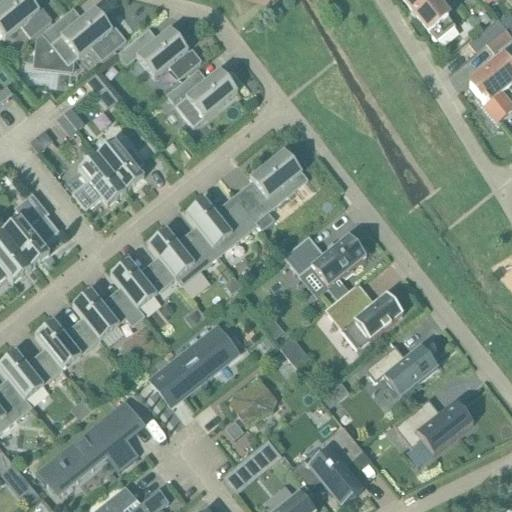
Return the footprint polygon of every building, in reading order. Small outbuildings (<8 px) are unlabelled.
[(0,0),(0,35),(5,42),(21,30),(30,42),(52,24),(42,12),(39,14),(27,0),(12,0),(9,3),(5,7),(0,0)] [(436,45),(455,30),(431,0),(402,0),(400,1),(436,45)] [(41,38),(68,71),(91,52),(102,65),(127,45),(115,31),(112,34),(95,13),(75,29),(66,18),(41,38)] [(511,19),(510,16),(500,24),(506,32),(511,27),(511,19)] [(479,38),(486,47),(505,32),(497,23),(479,38)] [(511,41),(505,32),(486,47),(493,57),(511,41)] [(170,33),(136,61),(154,83),(168,71),(178,83),(201,65),(191,52),(188,55),(170,33)] [(511,55),(469,89),(482,105),(484,109),(485,109),(497,124),(511,112),(511,111),(510,111),(499,97),(511,86),(511,55)] [(193,132),(238,96),(220,74),(200,90),(191,79),(167,99),(193,132)] [(96,78),(86,86),(94,95),(104,87),(96,78)] [(104,87),(94,95),(108,112),(118,105),(104,87)] [(6,91),(0,95),(0,106),(11,97),(6,91)] [(77,134),(83,129),(70,113),(64,118),(77,134)] [(58,123),(71,139),(77,134),(64,118),(58,123)] [(144,168),(130,151),(125,155),(115,143),(97,158),(126,195),(144,180),(138,172),(144,168)] [(148,145),(136,154),(144,164),(156,154),(148,145)] [(308,184),(284,155),(250,182),(267,204),(249,218),(240,207),(239,207),(258,230),(258,229),(256,226),(308,184)] [(126,195),(97,158),(78,173),(88,185),(72,198),(86,215),(101,202),(107,210),(126,195)] [(239,207),(220,222),(205,203),(186,218),(220,260),(258,230),(239,207)] [(185,219),(201,238),(183,253),(167,233),(148,248),(182,290),(220,260),(186,218),(185,219)] [(20,220),(1,235),(31,271),(50,256),(44,249),(59,236),(46,219),(30,232),(20,220)] [(1,235),(0,236),(0,283),(6,279),(12,286),(31,271),(1,235)] [(348,241),(323,261),(308,242),(283,263),(299,283),(311,273),(328,294),(343,282),(345,284),(353,277),(351,275),(366,264),(348,241)] [(148,249),(163,268),(145,283),(129,264),(111,279),(138,313),(139,313),(175,283),(181,291),(182,290),(148,248),(148,249)] [(111,279),(110,279),(126,299),(107,314),(92,294),(73,309),(101,343),(126,323),(132,331),(145,321),(139,313),(138,313),(111,279)] [(356,354),(357,355),(403,319),(386,298),(365,316),(349,296),(325,315),(342,336),(344,334),(359,352),(356,354)] [(63,374),(101,343),(73,309),(72,310),(88,329),(70,344),(54,325),(35,339),(63,374)] [(274,324),(265,331),(275,342),(283,336),(274,324)] [(158,393),(159,393),(170,384),(183,401),(184,402),(238,359),(216,331),(150,383),(158,393)] [(35,339),(35,340),(50,360),(32,374),(16,355),(0,367),(0,372),(25,404),(63,374),(35,339)] [(301,374),(314,364),(296,341),(283,351),(301,374)] [(382,382),(400,405),(438,374),(420,353),(405,365),(395,353),(365,376),(375,389),(382,382)] [(0,374),(13,390),(0,399),(0,437),(32,412),(25,404),(0,372),(0,374)] [(246,430),(271,414),(277,405),(260,384),(235,401),(229,409),(246,430)] [(344,391),(334,399),(342,408),(351,401),(344,391)] [(103,456),(107,461),(119,476),(138,460),(118,435),(137,420),(124,404),(36,475),(47,490),(48,489),(53,496),(103,456)] [(84,405),(71,415),(80,425),(80,426),(93,416),(92,415),(84,405)] [(473,428),(456,406),(434,422),(423,408),(394,431),(411,453),(422,445),(433,459),(473,428)] [(372,466),(343,431),(324,447),(329,453),(308,470),(341,511),(363,493),(345,472),(363,458),(370,467),(372,466)] [(268,445),(246,463),(259,479),(281,461),(268,445)] [(12,471),(0,480),(0,483),(22,511),(26,511),(37,503),(12,471)] [(162,511),(169,507),(159,495),(140,510),(125,491),(98,511),(162,511)] [(278,511),(312,511),(299,496),(278,511)]
